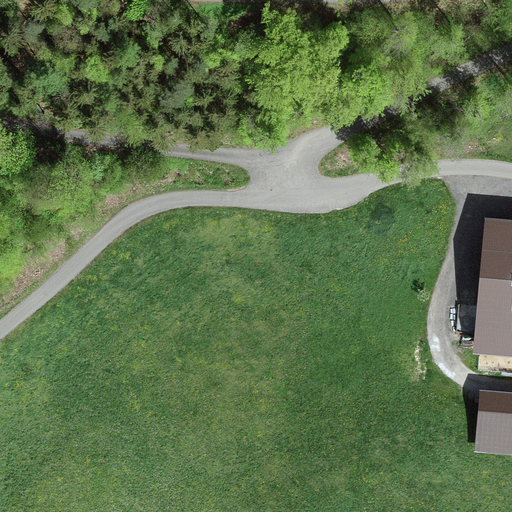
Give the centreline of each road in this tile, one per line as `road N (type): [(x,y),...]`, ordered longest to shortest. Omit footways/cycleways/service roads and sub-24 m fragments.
road 1 (unclassified): [(0,330),(133,212),(176,198),(257,195),(291,179)]
road 2 (unclassified): [(291,179),(327,137),(511,51)]
road 3 (unclassified): [(291,179),(347,185),(461,165),(511,169)]
